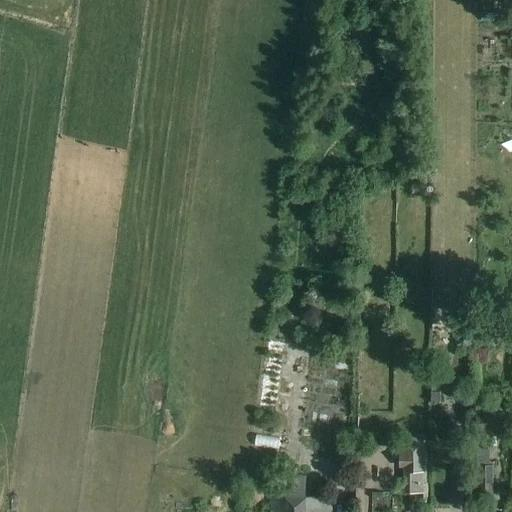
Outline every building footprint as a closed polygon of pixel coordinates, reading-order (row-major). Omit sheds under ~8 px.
[(325,182),(325,198),(350,198),(350,182),(325,182)] [(462,333),(458,341),(462,348),(471,348),(475,340),(471,333),(462,333)] [(443,402),(443,375),(433,375),(433,402),(443,402)] [(478,435),(498,433),(496,411),(477,413),(478,435)] [(392,441),(400,438),(397,431),(389,434),(392,441)] [(403,492),(430,492),(429,439),(402,440),(403,492)] [(479,494),(494,494),(494,466),(479,466),(479,494)] [(473,502),(473,473),(455,473),(455,502),(473,502)] [(333,511),(333,494),(305,495),(304,474),(287,475),(288,496),(270,497),(270,511),(333,511)]
